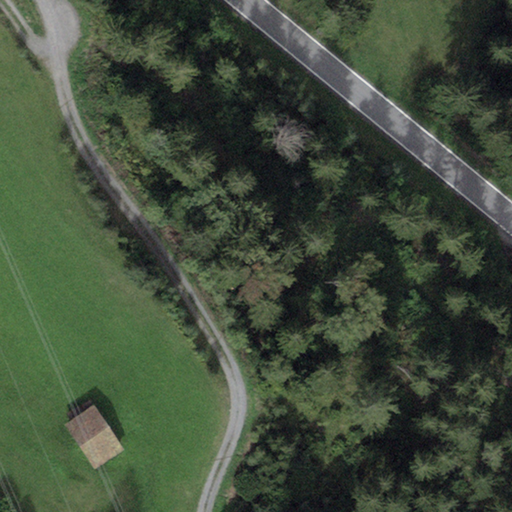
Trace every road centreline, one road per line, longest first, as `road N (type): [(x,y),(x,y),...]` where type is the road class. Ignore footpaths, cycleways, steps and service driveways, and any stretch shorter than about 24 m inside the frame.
road 1 (track): [(203,511),(237,419),(236,379),(89,157),(55,71),(39,0)]
road 2 (tertiary): [(511,219),(246,0)]
